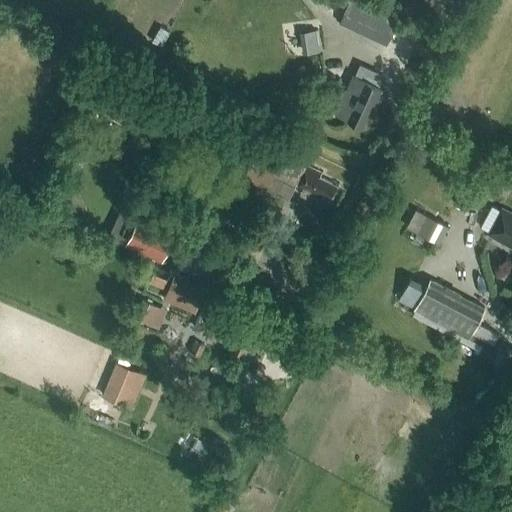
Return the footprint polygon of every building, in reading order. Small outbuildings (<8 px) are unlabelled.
[(399,17),(370,0),(350,0),(347,7),(341,22),(387,43),(399,17)] [(300,29),(301,53),(323,52),(322,28),(300,29)] [(77,57),(58,97),(76,106),(95,66),(77,57)] [(383,88),(383,75),(360,65),(339,113),(347,117),(347,118),(364,126),(371,111),(374,112),(385,88),(383,88)] [(132,125),(142,99),(122,92),(112,118),(132,125)] [(324,196),(330,199),(337,185),(319,177),(321,172),(305,164),(305,166),(283,155),(273,175),(295,186),(294,187),(321,201),(324,196)] [(511,209),(504,205),(489,231),(511,244),(511,209)] [(440,243),(449,226),(416,209),(407,226),(440,243)] [(162,261),(175,233),(138,216),(125,244),(162,261)] [(207,257),(229,268),(234,257),(213,245),(207,257)] [(195,313),(205,290),(173,276),(163,299),(195,313)] [(469,337),(485,307),(431,279),(415,309),(469,337)] [(148,322),(156,305),(143,299),(135,316),(148,322)] [(511,305),(503,301),(496,315),(511,322),(511,305)] [(254,350),(261,334),(242,326),(243,322),(210,307),(200,330),(233,345),(230,350),(230,354),(232,356),(238,359),(241,358),(244,357),(248,347),(254,350)] [(207,345),(194,340),(190,353),(202,357),(207,345)] [(133,407),(146,373),(116,361),(102,394),(133,407)] [(397,378),(368,361),(362,370),(392,387),(397,378)] [(243,433),(253,411),(236,403),(226,425),(243,433)] [(109,427),(112,418),(101,414),(97,422),(109,427)] [(231,498),(250,460),(241,455),(230,475),(221,493),(231,498)] [(231,462),(220,457),(216,465),(227,470),(231,462)] [(217,507),(226,511),(231,500),(223,496),(217,507)]
